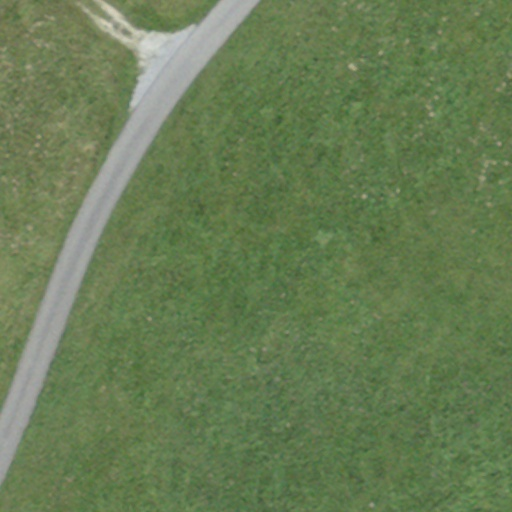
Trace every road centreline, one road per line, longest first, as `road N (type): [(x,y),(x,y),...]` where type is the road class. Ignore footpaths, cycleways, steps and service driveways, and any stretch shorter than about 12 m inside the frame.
road 1 (unclassified): [(0,457),(106,191),(240,0)]
road 2 (track): [(79,0),(181,75)]
